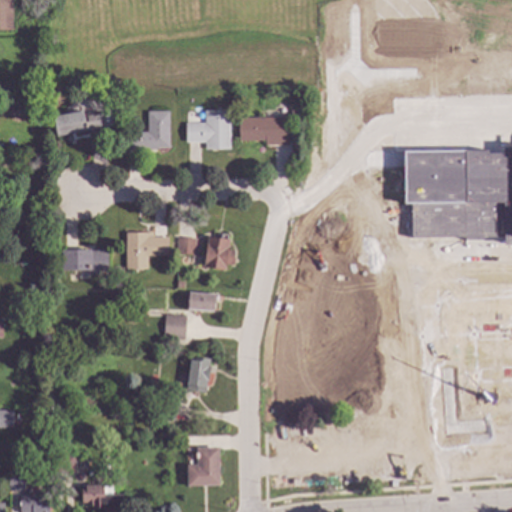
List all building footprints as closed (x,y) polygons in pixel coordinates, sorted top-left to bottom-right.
[(10,0),(11,32),(0,32),(0,0),(10,0)] [(82,119),(97,115),(100,129),(55,139),(50,118),(81,111),(82,119)] [(227,151),(203,152),(203,144),(184,144),(183,125),(203,124),(202,111),(227,111),(227,151)] [(301,111),(301,121),(288,121),(289,111),(301,111)] [(167,150),(154,150),(154,151),(123,152),(123,133),(138,132),(141,128),(146,125),(146,113),(167,113),(167,150)] [(286,146),(262,146),(262,143),(236,142),(236,118),(287,119),(286,146)] [(35,168),(25,169),(25,161),(35,161),(35,168)] [(150,233),(150,238),(166,238),(166,257),(146,257),(146,271),(124,271),(124,232),(150,233)] [(228,241),(226,250),(232,251),(229,268),(223,267),(222,272),(201,269),(206,238),(228,241)] [(193,257),(173,256),(174,239),(176,239),(193,239),(193,257)] [(105,272),(101,272),(101,275),(85,276),(85,273),(60,273),(59,251),(105,251),(105,272)] [(511,381),(501,381),(500,277),(473,277),(473,273),(445,273),(445,325),(456,325),(456,383),(435,383),(435,354),(385,354),(386,426),(451,426),(451,399),(475,399),(475,446),(499,445),(499,451),(511,450),(511,381)] [(215,296),(215,303),(212,303),(211,315),(185,312),(186,293),(215,296)] [(147,297),(145,304),(133,302),(135,295),(147,297)] [(183,317),(182,340),(162,339),(163,316),(183,317)] [(207,360),(206,367),(208,367),(206,383),(203,383),(201,394),(183,392),(187,361),(192,362),(192,358),(207,360)] [(178,391),(176,398),(168,397),(169,390),(178,391)] [(173,405),(170,423),(165,422),(165,424),(157,423),(157,420),(153,420),(155,402),(173,405)] [(13,429),(0,429),(0,411),(12,411),(13,429)] [(217,487),(184,487),(184,466),(193,466),(193,448),(217,447),(217,487)] [(73,474),(57,474),(57,457),(73,456),(73,474)] [(21,492),(7,492),(6,469),(21,469),(21,492)] [(102,494),(120,493),(120,510),(92,510),(92,508),(86,508),(85,506),(79,506),(79,488),(101,487),(102,494)] [(46,511),(17,511),(17,497),(36,497),(36,493),(46,492),(46,511)]
